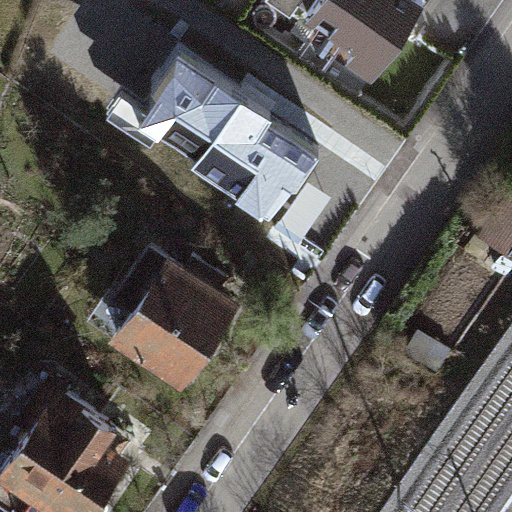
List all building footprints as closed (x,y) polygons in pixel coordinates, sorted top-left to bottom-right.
[(119,60),(157,8),(145,0),(86,0),(73,20),(70,26),(119,60)] [(348,54),(373,71),(421,0),(269,0),(290,14),(299,2),(357,41),(348,54)] [(174,141),(273,209),(327,131),(228,62),(174,141)] [(227,287),(241,267),(167,216),(154,236),(227,287)] [(151,239),(118,287),(135,299),(117,326),(182,371),(199,346),(209,348),(219,340),(220,330),(216,321),(233,298),(168,253),(169,251),(151,239)] [(135,299),(118,287),(110,282),(90,313),(114,330),(117,326),(135,299)] [(67,388),(54,406),(71,417),(83,400),(67,388)] [(48,402),(4,464),(6,465),(0,473),(0,500),(17,511),(82,511),(83,511),(84,511),(98,511),(108,499),(101,486),(123,454),(99,437),(111,420),(83,400),(71,417),(54,406),(48,402)] [(134,436),(111,420),(99,437),(123,454),(134,436)]
